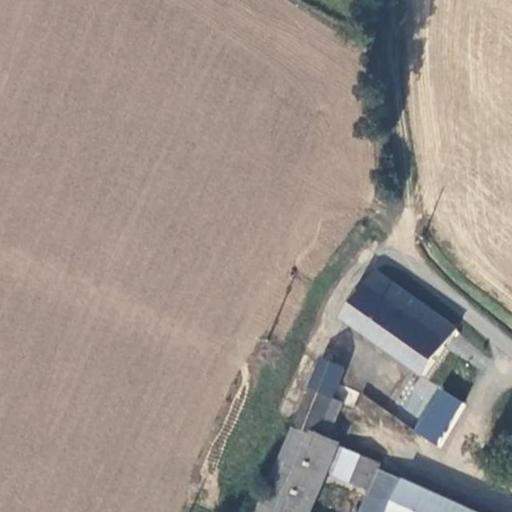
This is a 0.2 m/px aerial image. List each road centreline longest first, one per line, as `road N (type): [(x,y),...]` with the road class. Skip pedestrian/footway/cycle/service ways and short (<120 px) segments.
road 1 (track): [(390,0),(387,79),(404,187),(405,259)]
road 2 (unclassified): [(405,259),(511,345)]
